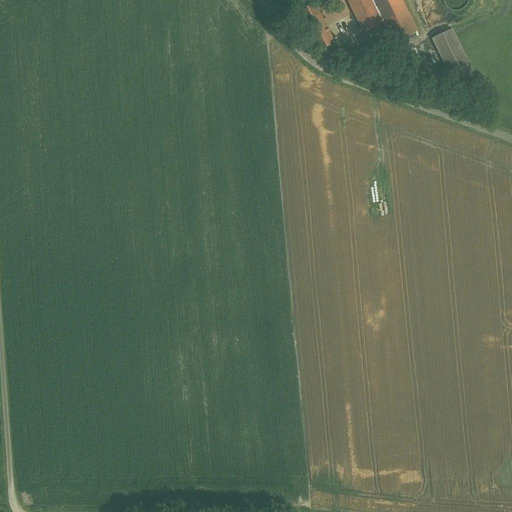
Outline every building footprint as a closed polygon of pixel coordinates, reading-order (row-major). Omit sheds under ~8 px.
[(390,0),(332,0),(333,1),(336,0),(347,0),(364,33),(384,23),(398,17),(398,16),(390,0)] [(407,11),(401,0),(390,0),(398,16),(407,11)] [(468,3),(468,0),(443,0),(444,3),(447,7),(452,10),(457,11),(462,10),(466,7),(468,3)] [(335,44),(314,4),(299,12),(319,52),(335,44)] [(398,16),(398,17),(384,23),(394,43),(417,31),(407,11),(398,16)] [(452,30),(433,39),(455,84),(474,75),(452,30)] [(387,52),(343,51),(342,64),(387,67),(387,52)]
